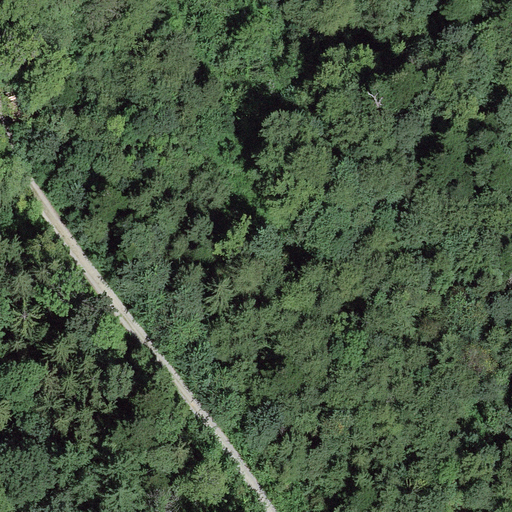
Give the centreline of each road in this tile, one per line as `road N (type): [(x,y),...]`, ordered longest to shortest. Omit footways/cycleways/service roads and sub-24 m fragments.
road 1 (track): [(224,0),(229,30),(287,122),(458,343),(511,448)]
road 2 (track): [(266,511),(0,140)]
